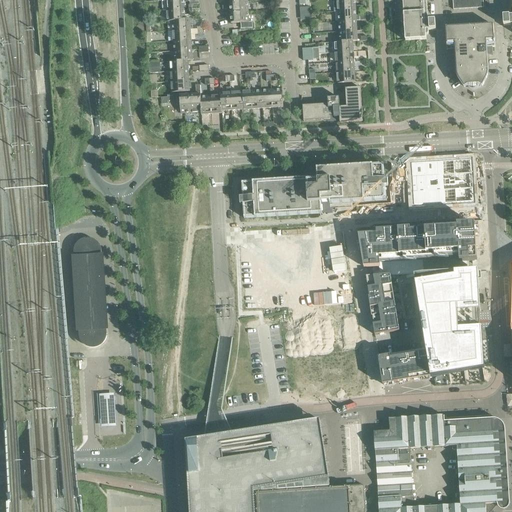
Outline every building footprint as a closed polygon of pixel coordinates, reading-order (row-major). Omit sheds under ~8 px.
[(162,12),(166,11),(184,10),(184,0),(166,1),(162,2),(162,12)] [(337,2),(338,12),(355,11),(355,0),(345,1),(345,0),(333,0),(334,2),(337,2)] [(402,0),(405,41),(426,40),(425,31),(436,30),(435,21),(430,21),(425,21),(423,0),(402,0)] [(452,0),(453,10),(483,8),(483,0),(452,0)] [(511,0),(511,9),(511,16),(508,16),(503,17),(503,26),(511,25),(511,0)] [(229,3),(230,13),(248,12),(247,2),(229,3)] [(167,22),(172,22),(172,21),(185,21),(185,20),(184,10),(166,11),(167,22)] [(338,12),(338,22),(356,21),(355,11),(338,12)] [(248,12),(230,13),(231,24),(240,23),(240,29),(252,28),(252,22),(248,22),(248,12)] [(172,22),(172,31),(190,30),(189,20),(185,20),(185,21),(172,21),(172,22)] [(338,22),(339,32),(357,31),(356,21),(338,22)] [(458,74),(458,75),(459,77),(459,78),(460,79),(460,80),(465,87),(467,86),(471,85),(473,89),(477,88),(478,85),(481,86),(485,78),(485,77),(486,76),(486,75),(486,74),(486,72),(486,71),(488,71),(487,53),(492,53),(492,48),(494,47),(493,26),(445,29),(446,45),(455,44),(456,73),(458,73),(458,74)] [(172,31),(173,41),(191,40),(190,30),(172,31)] [(339,32),(339,42),(339,43),(352,42),(357,42),(357,31),(339,32)] [(173,41),(174,52),(191,51),(191,40),(173,41)] [(335,43),(335,53),(353,52),(352,42),(339,43),(339,42),(335,43)] [(174,52),(174,62),(187,61),(192,61),(191,51),(174,52)] [(335,53),(336,63),(354,62),(353,52),(335,53)] [(169,62),(170,72),(188,71),(187,61),(174,62),(169,62)] [(336,63),(336,73),(354,72),(354,62),(336,63)] [(160,63),(149,63),(149,73),(160,73),(160,63)] [(170,72),(171,83),(189,81),(188,71),(170,72)] [(354,72),(336,73),(337,84),(355,83),(354,72)] [(189,81),(171,83),(171,93),(189,92),(189,81)] [(339,118),(339,123),(362,121),(360,88),(345,89),(346,107),(339,107),(339,98),(327,99),(328,105),(303,106),(303,121),(330,120),(330,116),(334,116),(334,118),(339,118)] [(271,90),(261,91),(262,109),(272,108),(271,90)] [(282,90),(271,90),(272,108),(283,108),(282,90)] [(261,91),(251,92),(252,110),(262,109),(261,91)] [(241,92),(231,93),(232,111),(242,110),(241,92)] [(251,92),(241,92),(242,110),(252,110),(251,92)] [(220,93),(220,96),(221,111),(222,111),(232,111),(231,93),(220,93)] [(191,113),(201,113),(200,97),(200,95),(190,96),(191,113)] [(180,114),(191,113),(190,96),(179,96),(180,114)] [(220,96),(210,97),(211,114),(222,114),(222,111),(221,111),(220,96)] [(201,113),(201,115),(211,114),(210,97),(200,97),(201,113)] [(471,160),(410,163),(413,205),(474,202),(471,160)] [(241,183),(244,219),(321,214),(321,203),(329,203),(329,202),(332,202),(332,204),(386,201),(385,187),(388,186),(387,179),(384,179),(383,165),(319,169),(319,171),(318,171),(319,180),(309,181),(309,179),(304,179),(304,178),(300,178),(300,179),(241,183)] [(391,233),(358,235),(359,243),(361,253),(362,258),(379,257),(459,252),(476,251),(476,239),(475,228),(475,226),(475,225),(468,225),(457,226),(457,228),(425,230),(410,231),(410,229),(408,229),(399,230),(391,230),(391,233)] [(79,338),(80,340),(80,341),(81,342),(81,343),(82,344),(83,345),(84,346),(86,346),(87,347),(89,348),(90,348),(91,348),(93,348),(94,348),(95,348),(97,348),(98,347),(99,346),(100,346),(101,345),(102,344),(103,343),(104,342),(105,341),(105,340),(106,339),(106,338),(106,337),(106,335),(106,334),(101,251),(101,250),(101,248),(100,247),(100,246),(99,245),(98,244),(97,243),(96,242),(95,241),(94,240),(93,240),(92,239),(91,239),(89,238),(87,238),(87,239),(86,239),(86,238),(85,239),(84,239),(82,239),(81,240),(80,240),(79,241),(78,242),(77,243),(76,244),(75,245),(75,246),(74,247),(74,249),(73,250),(73,251),(73,252),(73,253),(79,336),(79,338)] [(426,275),(414,277),(427,353),(431,378),(484,369),(481,328),(479,329),(478,321),(478,312),(480,312),(477,272),(426,275)] [(390,275),(366,277),(368,288),(391,285),(390,275)] [(391,285),(368,288),(369,297),(368,297),(368,298),(393,294),(391,285)] [(393,294),(368,298),(370,307),(394,303),(393,294)] [(394,303),(370,307),(371,316),(396,312),(394,303)] [(396,312),(371,316),(371,317),(372,317),(374,324),(373,325),(373,326),(397,322),(396,312)] [(397,322),(373,326),(374,332),(374,335),(379,335),(380,335),(385,334),(387,333),(397,332),(399,331),(399,330),(398,323),(397,322)] [(379,358),(378,358),(383,385),(394,384),(398,383),(409,381),(414,380),(430,378),(427,360),(426,353),(395,358),(394,357),(390,358),(390,356),(379,358)] [(99,394),(101,427),(116,426),(114,393),(99,394)] [(433,427),(432,417),(389,419),(389,431),(374,432),(374,446),(374,450),(375,457),(375,458),(375,462),(376,462),(376,463),(377,474),(377,475),(378,486),(377,486),(377,487),(378,487),(379,498),(378,498),(378,499),(379,499),(379,510),(379,511),(489,511),(496,504),(497,507),(500,510),(503,510),(508,509),(509,507),(508,490),(508,480),(508,478),(507,468),(507,466),(506,456),(506,454),(505,444),(506,444),(505,430),(505,427),(503,424),(501,422),(499,420),(496,419),(492,419),(444,422),(443,422),(443,423),(444,434),(445,447),(448,447),(451,444),(457,444),(457,446),(458,473),(461,475),(461,479),(459,479),(459,484),(462,484),(462,488),(459,491),(459,494),(460,505),(448,506),(424,507),(424,508),(424,510),(418,510),(415,508),(413,508),(410,508),(407,511),(404,511),(399,506),(398,503),(401,501),(401,498),(413,497),(410,454),(410,449),(422,449),(434,448),(433,434),(432,434),(432,430),(433,430),(433,428),(432,428),(432,427),(433,427)] [(290,425),(185,441),(189,511),(249,511),(249,508),(254,508),(253,492),(278,490),(329,487),(330,487),(325,459),(323,445),(319,421),(290,425)] [(257,511),(366,511),(367,511),(366,499),(365,498),(365,487),(345,488),(319,490),(260,493),(260,492),(256,493),(257,511)]
